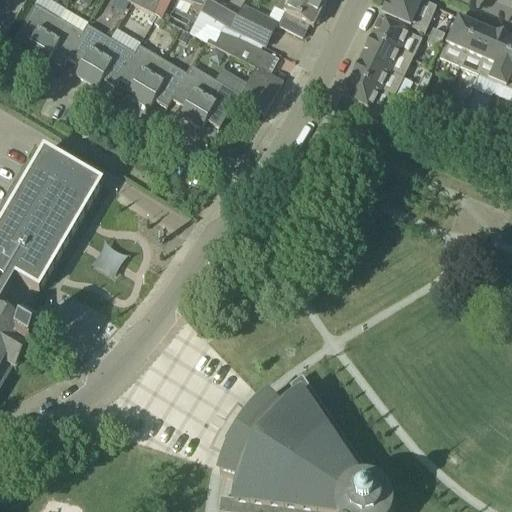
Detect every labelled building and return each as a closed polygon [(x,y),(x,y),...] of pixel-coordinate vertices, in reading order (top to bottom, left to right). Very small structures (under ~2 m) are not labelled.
[(134,0),(131,6),(153,17),(159,0),(134,0)] [(209,0),(200,16),(224,31),(230,34),(240,17),(211,0),(209,0)] [(279,30),(302,41),(308,28),(313,30),(326,3),(319,0),(294,0),(288,12),(279,30)] [(387,8),(382,19),(424,38),(437,10),(412,0),(390,0),(387,8)] [(34,64),(59,23),(35,8),(14,43),(15,44),(16,42),(28,49),(23,57),(34,64)] [(230,34),(264,51),(276,27),(243,11),(240,17),(230,34)] [(59,23),(34,64),(45,71),(50,62),(62,69),(61,71),(62,72),(67,63),(83,38),(82,37),(87,29),(88,26),(65,12),(59,23)] [(265,119),(265,118),(262,116),(280,85),(283,86),(267,77),(275,61),(239,44),(221,37),(224,31),(200,16),(189,37),(207,46),(254,71),(245,90),(239,99),(236,104),(265,119)] [(477,28),(458,20),(439,62),(458,71),(477,28)] [(422,44),(407,36),(380,23),(371,41),(371,42),(413,62),(422,44)] [(496,37),(477,28),(458,71),(478,79),(496,37)] [(75,78),(86,84),(111,43),(87,29),(82,37),(83,38),(67,63),(80,69),(75,78)] [(433,33),(429,40),(441,45),(444,38),(433,33)] [(511,52),(511,43),(496,37),(478,79),(497,87),(511,52)] [(441,45),(429,40),(426,47),(438,52),(441,45)] [(413,62),(371,42),(365,54),(362,61),(404,81),(413,62)] [(114,93),(120,83),(140,50),(138,49),(133,57),(111,43),(86,84),(97,91),(102,83),(114,90),(113,92),(114,93)] [(138,105),(163,64),(140,50),(120,83),(132,90),(127,98),(138,105)] [(511,52),(497,87),(511,94),(511,52)] [(404,81),(362,61),(359,67),(358,67),(352,80),(394,100),(404,81)] [(163,64),(138,105),(149,112),(154,103),(166,110),(165,113),(166,113),(172,103),(192,70),(190,69),(185,77),(163,64)] [(190,125),(215,84),(192,70),(172,103),(184,110),(179,119),(190,125)] [(425,74),(420,86),(427,90),(432,77),(425,74)] [(394,100),(352,80),(343,99),(371,112),(367,119),(379,125),(382,118),(385,119),(394,100)] [(215,84),(190,125),(201,132),(206,124),(218,131),(217,133),(218,134),(236,104),(239,99),(215,84)] [(414,99),(422,102),(427,90),(420,86),(414,99)] [(429,105),(441,110),(444,103),(432,98),(429,105)] [(441,110),(452,116),(456,108),(444,103),(441,110)] [(467,122),(479,127),(482,120),(470,115),(467,122)] [(479,127),(491,132),(494,125),(482,120),(479,127)] [(0,304),(14,281),(37,295),(101,188),(33,147),(0,203),(0,304)] [(0,393),(5,385),(7,386),(8,384),(6,383),(13,373),(16,375),(37,339),(16,326),(15,328),(0,317),(0,393)] [(391,511),(391,508),(388,498),(381,490),(382,485),(380,480),(375,478),(369,479),(313,397),(302,380),(290,389),(290,390),(294,389),(298,396),(296,398),(297,400),(279,413),(266,399),(260,406),(256,410),(250,417),(245,423),(251,428),(246,435),(242,442),(238,450),(231,447),(229,450),(226,457),(224,462),(222,467),(220,473),(219,476),(240,483),(234,503),(231,503),(230,506),(223,505),(222,502),(220,501),(219,511),(391,511)]
